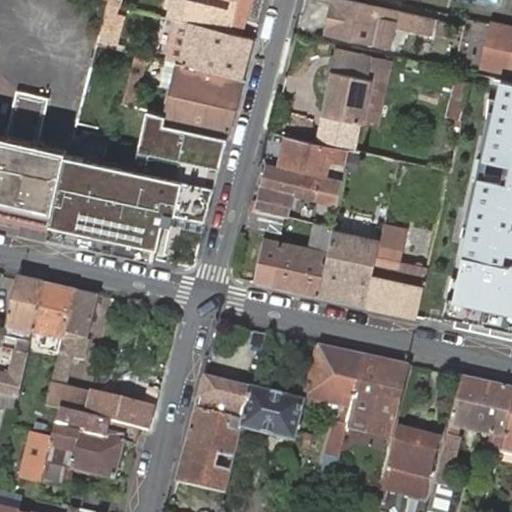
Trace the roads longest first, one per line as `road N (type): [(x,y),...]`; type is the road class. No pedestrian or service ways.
road 1 (residential): [(203,296),(511,366)]
road 2 (residential): [(203,296),(287,0)]
road 3 (residential): [(146,511),(203,296)]
road 4 (residential): [(203,296),(0,251)]
